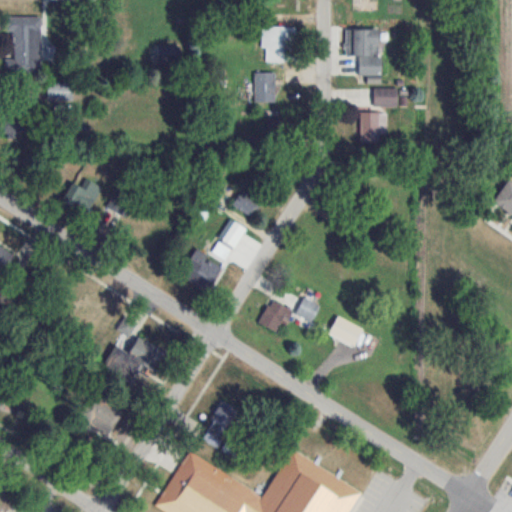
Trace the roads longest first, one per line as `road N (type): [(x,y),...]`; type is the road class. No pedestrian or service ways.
road 1 (residential): [(499,511),(0,195)]
road 2 (residential): [(100,511),(318,163),(323,0)]
road 3 (residential): [(108,511),(0,441)]
